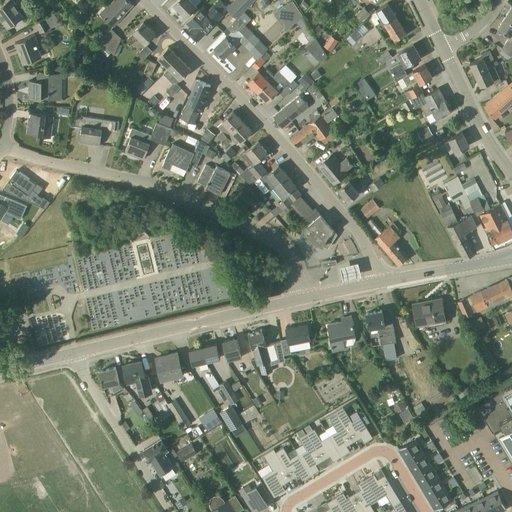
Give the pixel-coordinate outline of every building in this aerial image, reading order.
[(18,6),(13,0),(8,0),(0,6),(0,17),(8,28),(22,16),(16,8),(18,6)] [(91,2),(86,0),(81,11),(87,13),(91,2)] [(133,4),(128,0),(114,0),(111,4),(110,3),(100,13),(114,26),(124,15),(123,14),(133,4)] [(177,0),(174,4),(185,16),(201,1),(199,0),(177,0)] [(237,18),(244,11),(254,0),(233,0),(229,5),(228,3),(226,5),(220,0),(218,0),(207,11),(202,6),(194,15),(187,22),(192,27),(189,30),(199,39),(211,26),(222,14),(228,8),(237,18)] [(274,12),(286,31),(303,15),(292,0),(277,10),(274,12)] [(377,27),(384,22),(395,15),(388,3),(376,10),(377,11),(373,14),(371,19),(375,25),(377,27)] [(364,7),(357,13),(358,14),(360,17),(362,19),(369,13),(364,7)] [(268,48),(259,39),(245,25),(251,19),(244,11),(237,18),(228,27),(232,32),(227,38),(226,37),(214,48),(223,57),(239,40),(249,50),(249,49),(258,58),(268,48)] [(384,22),(395,40),(407,32),(395,15),(384,22)] [(302,17),(296,22),(301,28),(306,23),(302,17)] [(511,21),(505,17),(498,28),(510,35),(505,44),(511,48),(511,21)] [(45,18),(35,23),(41,32),(50,27),(45,18)] [(143,22),(133,33),(134,34),(127,40),(132,45),(139,38),(145,43),(155,33),(143,22)] [(319,25),(312,32),(316,35),(322,29),(319,25)] [(111,28),(100,40),(114,54),(121,38),(111,28)] [(363,35),(357,28),(344,39),(351,47),(363,35)] [(309,31),(304,36),(309,42),(314,38),(309,31)] [(36,43),(38,42),(36,34),(24,38),(24,40),(16,42),(18,50),(19,54),(20,54),(23,63),(23,64),(35,60),(35,59),(41,56),(36,43)] [(338,40),(331,35),(324,46),(331,51),(338,40)] [(305,46),(320,62),(327,55),(315,37),(305,46)] [(147,44),(138,53),(143,59),(152,50),(147,44)] [(403,67),(421,57),(413,44),(399,53),(403,61),(390,69),(397,80),(407,74),(403,67)] [(502,49),(511,55),(511,48),(505,44),(502,49)] [(180,58),(168,46),(158,57),(169,68),(180,58)] [(489,50),(481,54),(482,57),(470,63),(475,74),(488,67),(486,62),(494,59),(489,50)] [(252,65),(257,69),(271,55),(266,51),(252,65)] [(392,56),(388,51),(377,59),(381,64),(392,56)] [(77,53),(72,60),(80,65),(85,58),(77,53)] [(169,68),(163,73),(173,83),(166,90),(171,96),(181,87),(177,82),(191,68),(180,58),(169,68)] [(156,63),(150,60),(144,72),(151,75),(156,63)] [(397,80),(392,84),(394,86),(404,80),(407,85),(417,79),(420,84),(432,76),(425,64),(407,74),(397,80)] [(494,65),(488,68),(488,67),(475,74),(480,86),(493,80),(495,84),(500,92),(508,84),(506,79),(501,81),(494,65)] [(273,75),(267,69),(262,74),(259,71),(248,81),(257,91),(273,75)] [(284,75),(279,70),(273,75),(257,91),(267,100),(278,90),(280,92),(290,82),(284,75)] [(318,70),(312,74),(315,80),(322,76),(318,70)] [(29,80),(29,99),(63,99),(63,78),(67,78),(67,72),(50,73),(50,80),(29,80)] [(303,85),(306,88),(313,81),(307,74),(300,81),(303,85)] [(149,76),(143,82),(148,86),(154,81),(149,76)] [(298,83),(294,78),(290,82),(280,92),(280,93),(284,97),(298,83)] [(211,85),(198,80),(187,106),(182,119),(194,124),(199,111),(200,111),(211,85)] [(313,83),(307,89),(316,100),(322,94),(313,83)] [(511,102),(511,83),(485,107),(495,118),(511,102)] [(407,90),(404,93),(409,100),(410,99),(424,92),(423,91),(419,84),(407,90)] [(439,87),(425,95),(424,92),(410,99),(415,108),(420,105),(425,115),(428,113),(434,110),(437,117),(451,110),(450,108),(451,107),(449,104),(448,104),(439,87)] [(154,95),(148,100),(154,106),(160,100),(154,95)] [(303,110),(308,106),(299,95),(293,100),(273,115),(282,127),(303,111),(303,110)] [(332,106),(340,100),(337,96),(329,102),(332,106)] [(409,100),(403,104),(407,111),(413,107),(409,100)] [(326,110),(333,118),(338,114),(332,106),(326,110)] [(222,131),(217,136),(221,140),(226,135),(230,131),(232,130),(242,120),(233,111),(223,121),(218,126),(222,131)] [(53,116),(45,116),(45,114),(29,112),(26,132),(51,136),(50,138),(51,138),(53,116)] [(337,134),(327,122),(320,113),(291,137),(298,146),(315,132),(320,139),(321,139),(325,144),(337,134)] [(102,128),(115,130),(117,121),(83,115),(79,142),(88,143),(89,142),(93,143),(93,144),(94,144),(94,143),(99,144),(99,145),(100,145),(102,128)] [(232,130),(230,131),(239,141),(241,140),(251,131),(242,120),(232,130)] [(150,143),(150,142),(151,139),(165,144),(172,128),(156,122),(153,134),(134,127),(125,151),(133,154),(133,153),(144,157),(143,158),(144,159),(150,143)] [(428,126),(418,133),(422,139),(432,133),(428,126)] [(208,128),(201,137),(208,143),(215,134),(208,128)] [(462,131),(449,138),(441,143),(447,155),(456,151),(469,144),(462,131)] [(444,133),(437,137),(440,143),(447,139),(444,133)] [(221,140),(226,145),(231,140),(226,135),(221,140)] [(349,143),(344,137),(334,144),(339,151),(349,143)] [(263,166),(259,161),(257,162),(256,161),(267,151),(258,141),(247,150),(242,155),(250,164),(240,174),(246,180),(263,166)] [(195,152),(193,155),(172,146),(171,149),(169,148),(164,160),(165,160),(162,166),(170,170),(173,163),(187,169),(189,165),(190,165),(190,164),(196,166),(201,154),(195,152)] [(231,146),(222,155),(227,160),(236,152),(231,146)] [(216,152),(209,149),(206,155),(213,158),(216,152)] [(353,164),(347,156),(340,162),(332,153),(326,159),(324,159),(322,161),(322,162),(319,164),(326,172),(327,171),(329,174),(328,176),(333,183),(348,171),(347,170),(353,164)] [(240,166),(235,161),(231,165),(236,170),(240,166)] [(422,170),(429,186),(447,178),(439,162),(422,170)] [(464,162),(454,167),(456,171),(466,165),(464,162)] [(236,175),(216,166),(215,169),(205,164),(197,181),(206,185),(206,186),(226,196),(230,187),(236,175)] [(287,175),(278,165),(261,180),(270,190),(273,188),(272,188),(287,175)] [(263,166),(246,180),(250,185),(267,171),(263,166)] [(17,171),(3,191),(46,210),(51,203),(44,198),(43,199),(39,196),(44,189),(31,180),(17,171)] [(301,194),(295,187),(296,185),(287,175),(272,188),(273,188),(281,197),(283,200),(272,210),(276,215),(301,194)] [(380,177),(369,185),(373,191),(384,183),(380,177)] [(467,194),(461,183),(458,177),(446,183),(449,189),(447,190),(453,201),(467,194)] [(349,180),(339,189),(348,200),(358,191),(349,180)] [(511,225),(508,218),(500,203),(490,208),(484,194),(481,195),(478,189),(467,194),(470,200),(470,201),(476,214),(480,213),(488,228),(485,230),(488,236),(492,243),(497,240),(498,241),(511,233),(511,225)] [(315,208),(311,212),(297,197),(289,204),(307,223),(301,234),(328,247),(332,238),(337,233),(315,208)] [(379,207),(373,199),(360,209),(365,214),(367,217),(379,207)] [(0,204),(0,220),(2,222),(6,215),(22,221),(28,208),(7,200),(2,206),(0,204)] [(476,227),(470,216),(459,222),(450,203),(446,205),(439,208),(442,215),(448,228),(463,258),(476,252),(466,232),(476,227)] [(371,218),(364,224),(375,238),(377,240),(399,265),(408,257),(393,240),(399,235),(397,234),(401,231),(393,222),(382,231),(371,218)] [(20,228),(17,233),(22,236),(25,231),(20,228)] [(357,260),(338,264),(342,278),(360,273),(357,260)] [(511,293),(511,275),(469,296),(470,296),(466,298),(465,298),(458,301),(462,310),(465,316),(472,313),(472,312),(477,310),(488,306),(488,307),(504,299),(503,297),(511,293)] [(272,281),(265,282),(267,291),(274,290),(272,281)] [(442,298),(428,301),(428,303),(413,306),(416,324),(426,322),(427,326),(446,322),(442,298)] [(393,323),(385,325),(382,310),(366,313),(369,329),(371,337),(380,335),(381,343),(383,343),(386,359),(397,357),(394,341),(396,341),(393,323)] [(338,322),(328,324),(333,349),(345,346),(343,338),(355,335),(351,316),(342,317),(343,321),(343,323),(338,324),(338,322)] [(477,330),(485,326),(481,317),(473,321),(477,330)] [(310,339),(307,324),(286,328),(288,338),(281,339),(284,353),(291,352),(290,343),(309,339),(310,339)] [(261,329),(248,333),(258,364),(259,363),(262,373),(273,370),(270,360),(266,344),(261,329)] [(237,337),(223,341),(227,360),(242,356),(237,337)] [(220,356),(217,342),(202,346),(206,359),(220,356)] [(202,346),(189,349),(192,362),(198,361),(206,359),(202,346)] [(178,352),(156,357),(161,380),(183,375),(178,352)] [(148,374),(145,375),(141,360),(124,365),(127,380),(137,378),(141,394),(152,391),(148,374)] [(103,385),(111,383),(113,388),(121,383),(119,381),(116,367),(99,371),(103,385)] [(227,380),(219,384),(231,404),(238,399),(227,380)] [(240,381),(232,386),(236,391),(243,387),(240,381)] [(500,392),(477,406),(493,433),(494,432),(511,460),(511,384),(500,392)] [(469,393),(464,386),(457,391),(457,389),(453,391),(459,399),(469,393)] [(156,395),(159,402),(164,399),(161,393),(156,395)] [(258,397),(253,400),(257,407),(262,404),(258,397)] [(175,399),(168,403),(183,427),(190,423),(175,399)] [(401,400),(393,404),(398,412),(406,408),(401,400)] [(232,404),(220,412),(231,429),(243,422),(238,414),(232,404)] [(254,404),(238,414),(241,420),(243,422),(243,423),(260,413),(254,404)] [(198,417),(207,430),(221,421),(213,408),(198,417)] [(347,410),(340,415),(355,441),(362,437),(365,442),(374,437),(362,417),(354,422),(347,410)] [(339,431),(331,436),(343,455),(352,450),(349,445),(355,441),(340,415),(332,419),(339,431)] [(121,422),(126,430),(130,427),(126,421),(121,422)] [(304,427),(307,433),(310,431),(313,429),(309,424),(304,427)] [(297,431),(300,437),(306,434),(303,428),(297,431)] [(316,429),(309,434),(324,459),(331,455),(334,461),(343,455),(331,436),(323,440),(316,429)] [(308,450),(300,454),(312,474),(321,469),(317,464),(324,459),(309,434),(301,438),(308,450)] [(165,451),(168,449),(161,438),(144,450),(151,461),(152,460),(160,474),(173,465),(165,451)] [(415,439),(399,449),(406,461),(423,451),(415,439)] [(177,451),(182,461),(197,453),(192,443),(177,451)] [(274,448),(272,449),(290,479),(296,476),(299,474),(300,477),(302,479),(311,474),(298,454),(290,459),(283,447),(276,452),(274,448)] [(273,470),(262,476),(271,490),(274,496),(285,489),(284,487),(282,484),(285,482),(290,479),(272,449),(263,454),(273,470)] [(423,451),(406,461),(413,473),(430,463),(423,451)] [(430,463),(413,473),(421,485),(437,475),(430,463)] [(374,474),(366,479),(378,499),(386,494),(393,506),(401,501),(385,475),(378,479),(374,474)] [(437,475),(421,485),(427,497),(444,487),(437,475)] [(358,491),(354,493),(364,511),(375,511),(370,504),(378,499),(366,479),(357,484),(359,487),(361,489),(358,491)] [(256,511),(268,504),(266,501),(265,499),(264,497),(269,494),(262,483),(251,489),(248,484),(241,489),(254,511),(256,511)] [(444,487),(427,497),(435,509),(451,499),(444,487)] [(497,491),(484,497),(491,511),(498,511),(505,509),(497,491)] [(343,492),(335,497),(343,511),(364,511),(354,493),(349,496),(347,498),(345,495),(343,492)] [(213,511),(212,511),(213,511),(234,511),(236,511),(243,507),(236,496),(229,500),(213,511)] [(183,505),(187,502),(184,497),(179,500),(175,503),(178,508),(183,505)] [(330,508),(323,511),(322,511),(343,511),(335,497),(327,502),(326,502),(330,508)] [(491,511),(484,497),(472,503),(475,511),(491,511)] [(396,511),(407,511),(401,501),(393,506),(396,511)] [(475,511),(472,503),(459,509),(460,511),(475,511)]
